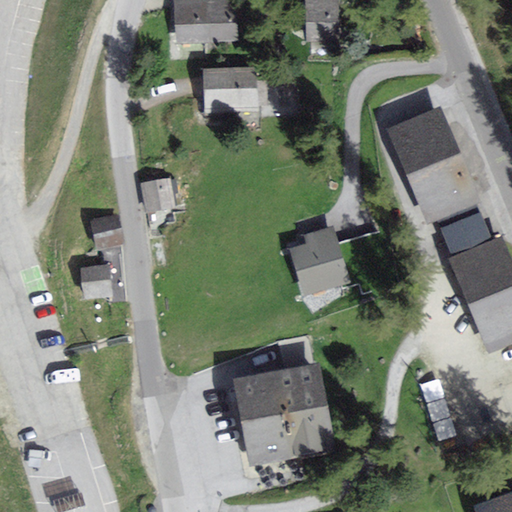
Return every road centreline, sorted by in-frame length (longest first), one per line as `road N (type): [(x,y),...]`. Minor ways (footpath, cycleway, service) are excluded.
road 1 (residential): [(171,511),(121,119),(128,0)]
road 2 (unclassified): [(290,511),(344,495),(390,439),(396,381),(413,348),(449,330)]
road 3 (track): [(122,15),(101,27),(33,235)]
road 4 (residential): [(439,0),(511,190)]
